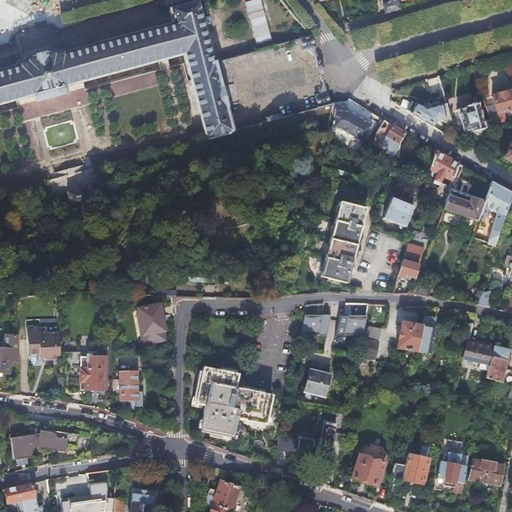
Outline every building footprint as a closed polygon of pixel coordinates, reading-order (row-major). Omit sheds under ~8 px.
[(401,9),(398,0),(389,0),(390,1),(384,3),(386,13),(401,9)] [(0,103),(34,94),(36,101),(66,92),(64,85),(182,53),(186,69),(206,138),(233,130),(214,61),(213,61),(196,1),(170,9),(174,23),(65,53),(64,50),(55,52),(54,49),(38,53),(23,57),(24,61),(16,63),(17,67),(0,71),(0,103)] [(315,46),(312,35),(301,38),(304,49),(307,51),(310,52),(312,53),(314,55),(317,53),(315,46)] [(431,88),(441,85),(439,76),(428,79),(431,88)] [(328,93),(326,86),(322,85),(321,89),(319,92),(317,96),(320,106),(331,103),(328,93)] [(489,115),(491,121),(492,127),(498,125),(498,124),(507,121),(504,111),(509,110),(509,114),(511,113),(511,93),(511,90),(492,96),(496,113),(489,115)] [(348,103),(342,103),(341,109),(345,110),(338,127),(337,130),(343,131),(362,142),(371,124),(378,128),(381,123),(379,122),(380,118),(353,100),(348,99),(348,103)] [(447,127),(450,119),(445,116),(442,104),(441,104),(440,102),(438,100),(433,101),(432,104),(432,106),(425,107),(416,102),(415,103),(410,101),(405,110),(432,126),(435,120),(443,119),(437,129),(444,133),(447,127)] [(492,127),(491,121),(483,123),(478,103),(475,104),(468,106),(465,106),(466,108),(457,111),(463,131),(472,129),(473,132),(471,135),(483,142),(492,127)] [(456,118),(450,119),(447,127),(457,124),(456,118)] [(435,120),(432,126),(437,129),(443,119),(435,120)] [(390,147),(396,151),(398,145),(404,133),(385,121),(383,124),(381,123),(378,128),(376,133),(374,140),(389,149),(390,147)] [(459,164),(434,150),(429,169),(437,173),(434,181),(441,183),(444,177),(453,182),(459,164)] [(492,182),(465,167),(458,186),(487,196),(492,182)] [(511,196),(511,192),(492,182),(487,196),(485,202),(480,215),(485,217),(488,209),(498,212),(489,242),(497,245),(499,238),(511,196)] [(84,186),(67,191),(72,206),(88,201),(84,186)] [(436,194),(423,189),(420,198),(433,203),(436,194)] [(450,190),(444,207),(443,209),(478,221),(480,215),(485,202),(450,190)] [(388,198),(381,218),(403,227),(411,206),(388,198)] [(337,203),(319,278),(345,284),(363,209),(337,203)] [(410,229),(407,241),(420,244),(423,233),(410,229)] [(423,249),(407,244),(402,261),(398,277),(410,280),(411,277),(415,279),(419,266),(416,266),(418,260),(420,260),(423,249)] [(426,288),(416,285),(413,296),(423,298),(426,288)] [(490,308),(494,295),(480,291),(476,304),(490,308)] [(511,313),(511,308),(511,298),(501,296),(497,309),(511,313)] [(342,314),(333,313),(332,334),(360,335),(362,305),(343,304),(342,314)] [(304,306),(302,316),(317,319),(319,305),(304,306)] [(134,309),(135,313),(138,337),(148,336),(149,344),(161,343),(160,335),(162,335),(158,306),(134,309)] [(138,337),(135,313),(132,313),(137,346),(149,344),(148,336),(138,337)] [(474,323),(464,321),(461,336),(471,338),(474,323)] [(396,349),(415,352),(420,328),(400,324),(400,326),(399,332),(396,349)] [(46,361),(59,360),(58,354),(57,333),(45,333),(44,327),(36,328),(36,325),(24,326),(27,356),(38,355),(38,361),(40,361),(40,363),(46,363),(46,361)] [(420,328),(415,352),(427,355),(433,329),(420,326),(420,328)] [(366,327),(360,359),(373,361),(379,329),(366,327)] [(333,342),(341,342),(341,335),(333,334),(333,342)] [(9,361),(18,362),(17,337),(3,336),(2,349),(0,348),(0,373),(2,374),(8,374),(9,361)] [(464,360),(490,365),(494,347),(468,342),(464,360)] [(490,365),(487,379),(502,382),(504,374),(506,367),(510,349),(494,345),(494,347),(490,365)] [(68,354),(58,354),(59,360),(61,392),(79,392),(79,395),(91,395),(97,395),(105,395),(104,355),(95,355),(95,354),(86,354),(86,355),(68,356),(68,354)] [(201,370),(195,407),(203,409),(200,434),(232,440),(236,420),(265,425),(270,396),(234,389),(236,376),(201,370)] [(135,373),(118,373),(120,402),(137,401),(135,373)] [(306,375),(301,400),(309,402),(310,395),(322,397),(325,378),(306,375)] [(329,460),(338,462),(341,446),(332,444),(336,424),(322,421),(318,442),(299,438),(296,452),(316,456),(313,470),(327,475),(329,460)] [(79,450),(81,436),(42,431),(41,435),(41,438),(39,453),(48,454),(49,451),(56,452),(67,454),(68,449),(79,450)] [(22,438),(17,439),(18,442),(13,442),(16,462),(18,461),(20,468),(23,467),(26,466),(30,465),(29,460),(38,458),(39,453),(41,438),(22,441),(22,438)] [(430,446),(422,444),(419,457),(428,458),(430,446)] [(352,454),(347,479),(372,484),(377,460),(352,454)] [(393,463),(390,477),(422,483),(428,458),(419,457),(407,454),(404,465),(393,463)] [(474,459),(469,479),(498,486),(503,466),(474,459)] [(464,483),(468,467),(442,462),(439,478),(445,479),(444,485),(455,487),(457,482),(464,483)] [(48,496),(50,495),(56,494),(57,502),(59,502),(68,500),(68,499),(66,489),(73,487),(71,477),(45,481),(48,496)] [(210,490),(203,508),(211,511),(210,511),(231,511),(239,490),(221,483),(216,496),(213,495),(214,491),(210,490)] [(31,485),(4,491),(8,506),(22,503),(24,511),(39,511),(42,511),(41,508),(36,509),(31,485)] [(133,498),(131,511),(152,511),(153,508),(154,497),(134,494),(133,498)] [(69,508),(68,500),(59,502),(60,509),(63,511),(67,511),(69,508)] [(121,511),(122,504),(113,502),(112,511),(121,511)] [(306,511),(316,511),(319,506),(309,503),(306,511)]
